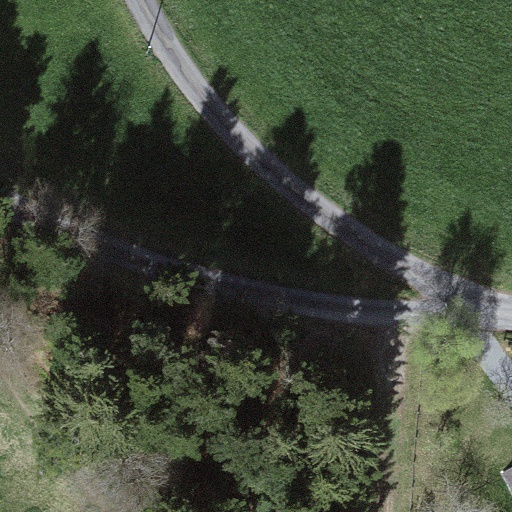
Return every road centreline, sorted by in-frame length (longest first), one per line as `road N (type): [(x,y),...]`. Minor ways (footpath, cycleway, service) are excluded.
road 1 (track): [(469,309),(285,301),(164,265),(0,196)]
road 2 (track): [(469,309),(304,196),(154,23),(143,0)]
